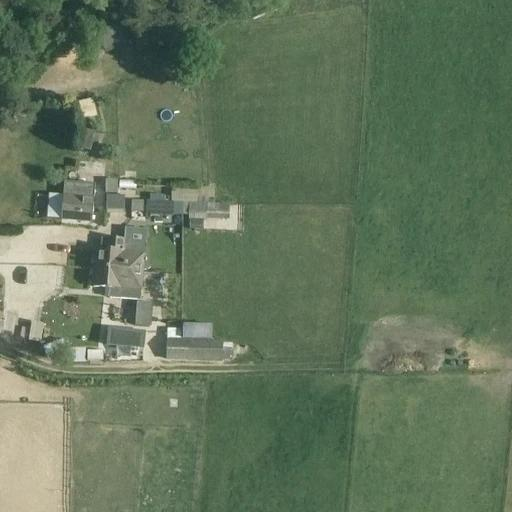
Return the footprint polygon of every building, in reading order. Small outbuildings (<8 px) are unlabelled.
[(107,54),(128,45),(119,24),(98,34),(107,54)] [(90,152),(95,132),(84,130),(79,149),(90,152)] [(118,176),(117,188),(134,189),(135,177),(118,176)] [(117,181),(105,181),(105,195),(117,195),(117,181)] [(62,221),(92,224),(95,186),(65,184),(62,221)] [(145,202),(144,215),(182,217),(182,204),(170,203),(145,202)] [(96,251),(94,270),(111,271),(112,266),(124,267),(123,273),(143,274),(143,272),(147,272),(151,270),(152,261),(148,258),(144,258),(144,255),(126,254),(127,242),(108,240),(108,241),(102,241),(101,252),(96,251)] [(111,271),(94,270),(93,289),(141,292),(143,274),(123,273),(124,267),(112,266),(111,271)] [(142,323),(106,320),(105,335),(141,338),(142,323)] [(63,339),(42,346),(46,358),(67,350),(63,339)] [(222,364),(223,343),(187,341),(188,363),(222,364)] [(67,351),(67,363),(85,363),(85,351),(67,351)] [(87,361),(103,361),(103,351),(87,351),(87,361)]
